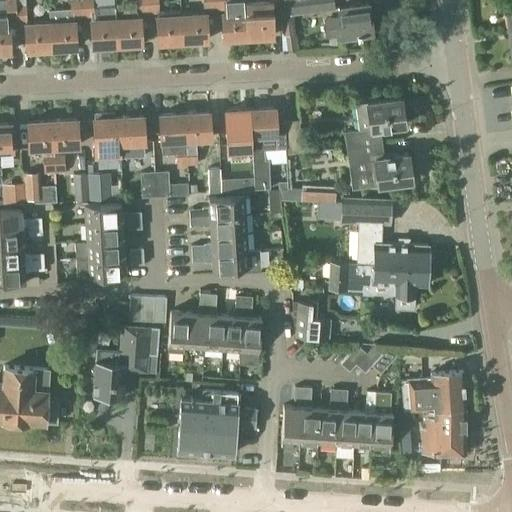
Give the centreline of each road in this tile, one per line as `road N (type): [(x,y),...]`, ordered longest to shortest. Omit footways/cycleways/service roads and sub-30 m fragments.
road 1 (residential): [(0,86),(456,60)]
road 2 (tertiary): [(511,435),(456,60)]
road 3 (tertiary): [(0,484),(265,501)]
road 4 (residential): [(269,358),(268,278),(157,284)]
road 5 (residential): [(157,284),(0,295)]
road 6 (tertiary): [(265,501),(418,511)]
road 7 (residential): [(265,501),(269,358)]
